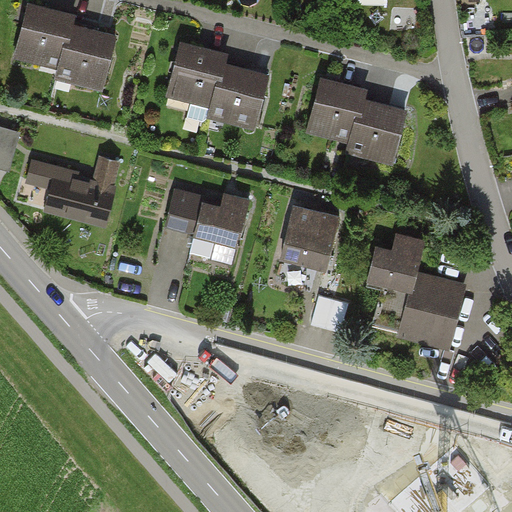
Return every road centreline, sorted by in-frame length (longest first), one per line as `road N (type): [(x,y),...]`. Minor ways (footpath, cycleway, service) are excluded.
road 1 (residential): [(511,417),(122,313),(101,312),(73,330)]
road 2 (residential): [(511,272),(473,161),(443,0)]
road 3 (secondary): [(73,330),(232,511)]
